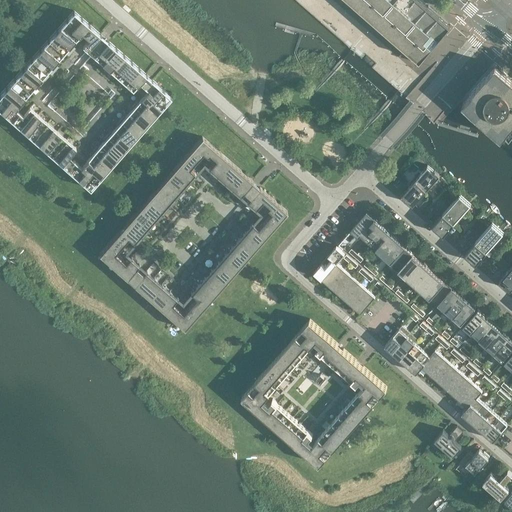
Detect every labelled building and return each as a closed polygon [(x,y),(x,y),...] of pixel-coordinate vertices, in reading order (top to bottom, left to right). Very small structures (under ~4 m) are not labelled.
[(373,24),(393,0),(354,0),(351,4),(373,24)] [(395,43),(428,5),(421,0),(393,0),(373,24),(395,43)] [(420,59),(450,25),(428,5),(395,43),(417,63),(420,59)] [(89,24),(73,10),(67,18),(75,25),(71,29),(79,36),(82,33),(82,32),(89,24)] [(79,36),(71,29),(75,25),(67,18),(56,29),(72,44),(79,36)] [(87,50),(101,34),(89,24),(82,32),(82,33),(89,39),(82,46),(87,50)] [(72,44),(56,29),(48,39),(64,53),(72,44)] [(64,53),(48,39),(40,49),(56,63),(64,53)] [(102,63),(116,47),(108,40),(94,56),(94,57),(93,58),(97,62),(98,60),(102,63)] [(108,72),(124,54),(116,47),(102,63),(106,67),(104,68),(108,72)] [(56,63),(40,49),(31,58),(47,72),(56,63)] [(117,77),(131,61),(124,54),(108,72),(112,75),(114,74),(117,77)] [(47,72),(31,58),(23,68),(39,82),(47,72)] [(124,85),(139,68),(131,61),(117,77),(121,80),(120,81),(124,85)] [(511,78),(501,69),(500,70),(494,65),(486,75),(463,102),(464,103),(502,136),(511,124),(511,78)] [(39,82),(23,68),(14,77),(30,91),(39,82)] [(133,91),(147,75),(139,68),(124,85),(128,89),(129,87),(133,91)] [(30,91),(14,77),(6,87),(22,101),(30,91)] [(153,100),(163,89),(151,79),(144,87),(148,90),(145,93),(153,100)] [(0,109),(0,110),(11,98),(18,105),(22,101),(6,87),(0,93),(0,109)] [(157,111),(171,96),(163,89),(153,100),(145,93),(141,97),(157,111)] [(157,111),(141,97),(138,101),(137,100),(133,104),(151,119),(157,111)] [(19,111),(16,108),(18,105),(11,98),(0,110),(12,120),(19,111)] [(151,119),(133,104),(130,108),(131,109),(128,113),(144,127),(151,119)] [(23,130),(37,114),(30,107),(23,114),(19,111),(12,120),(23,130)] [(144,127),(128,113),(125,116),(123,115),(120,119),(137,134),(144,127)] [(33,138),(47,122),(37,114),(23,130),(33,138)] [(137,134),(120,119),(116,123),(118,124),(114,128),(130,142),(137,134)] [(42,147),(57,130),(47,122),(33,138),(42,147)] [(130,142),(114,128),(111,132),(110,130),(106,134),(124,150),(130,142)] [(52,155),(66,139),(57,130),(42,147),(52,155)] [(124,150),(106,134),(103,138),(104,140),(101,143),(117,157),(124,150)] [(202,136),(99,254),(127,278),(133,283),(184,328),(287,211),(259,187),(256,184),(253,181),(202,136)] [(62,164),(76,148),(66,139),(52,155),(62,164)] [(117,157),(101,143),(98,147),(96,146),(93,150),(110,165),(117,157)] [(110,165),(93,150),(89,154),(91,155),(88,159),(103,173),(110,165)] [(82,181),(92,170),(84,163),(81,166),(74,159),(66,167),(82,181)] [(90,188),(103,173),(88,159),(84,163),(92,170),(82,181),(90,188)] [(413,204),(434,180),(435,181),(440,176),(439,175),(439,174),(434,170),(434,171),(427,165),(406,189),(405,188),(401,193),(413,204)] [(444,234),(471,203),(460,193),(432,224),(444,234)] [(360,235),(375,218),(367,211),(339,243),(347,250),(361,235),(360,235)] [(368,241),(382,225),(375,218),(360,235),(361,235),(368,241)] [(476,262),(504,231),(492,221),(465,253),(476,262)] [(376,248),(390,232),(382,225),(368,241),(376,248)] [(383,255),(398,238),(390,232),(376,248),(383,255)] [(383,255),(381,258),(388,265),(391,262),(405,245),(398,238),(383,255)] [(399,268),(413,252),(405,245),(391,262),(399,268)] [(322,278),(337,262),(345,253),(336,246),(314,271),(322,278)] [(357,253),(351,248),(349,251),(355,256),(357,253)] [(406,275),(421,259),(413,252),(399,268),(406,275)] [(363,259),(357,253),(355,256),(361,262),(363,259)] [(352,259),(346,254),(344,257),(350,262),(352,259)] [(358,265),(352,259),(350,262),(355,268),(358,265)] [(414,282),(429,266),(421,259),(406,275),(414,282)] [(344,268),(337,262),(322,278),(330,285),(344,268)] [(373,267),(367,262),(364,265),(370,270),(373,267)] [(511,264),(499,279),(511,290),(511,289),(511,264)] [(422,289),(437,273),(429,266),(414,282),(422,289)] [(379,272),(373,267),(370,270),(376,275),(379,272)] [(337,292),(352,275),(344,268),(330,285),(337,292)] [(367,273),(362,268),(359,271),(365,276),(367,273)] [(373,278),(367,273),(365,276),(371,281),(373,278)] [(430,296),(444,279),(437,273),(422,289),(430,296)] [(345,299),(360,282),(352,275),(337,292),(345,299)] [(388,280),(382,275),(380,278),(385,283),(388,280)] [(437,302),(452,286),(444,279),(430,296),(437,302)] [(394,286),(388,280),(385,283),(391,288),(394,286)] [(383,287),(377,281),(375,284),(381,290),(383,287)] [(353,305),(367,289),(360,282),(345,299),(353,305)] [(445,309),(460,293),(452,286),(437,302),(445,309)] [(361,312),(375,296),(367,289),(353,305),(361,312)] [(404,294),(398,289),(395,292),(401,297),(404,294)] [(453,316),(468,300),(460,293),(445,309),(453,316)] [(410,299),(404,294),(401,297),(407,302),(410,299)] [(461,323),(476,307),(468,300),(453,316),(461,323)] [(419,308),(414,303),(411,306),(417,311),(419,308)] [(425,313),(419,308),(417,311),(423,316),(425,313)] [(471,332),(486,316),(478,308),(463,325),(471,332)] [(419,318),(413,313),(410,316),(416,321),(419,318)] [(435,321),(429,316),(426,319),(432,324),(435,321)] [(479,339),(493,322),(486,316),(471,332),(479,339)] [(365,367),(336,342),(310,319),(242,396),(319,464),(387,387),(365,367)] [(428,326),(423,321),(420,324),(426,329),(428,326)] [(441,327),(435,321),(432,324),(438,330),(441,327)] [(487,346),(501,329),(493,322),(479,339),(487,346)] [(434,332),(428,326),(426,329),(432,335),(434,332)] [(393,351),(408,335),(399,328),(385,344),(393,351)] [(494,352),(509,336),(501,329),(487,346),(494,352)] [(451,335),(445,330),(442,333),(448,338),(451,335)] [(401,358),(415,342),(408,335),(393,351),(401,358)] [(444,340),(438,335),(435,338),(441,343),(444,340)] [(502,359),(511,348),(511,338),(509,336),(494,352),(502,359)] [(459,342),(452,337),(450,340),(456,345),(459,342)] [(450,345),(444,340),(441,343),(447,348),(450,345)] [(408,365),(423,348),(415,342),(401,358),(408,365)] [(468,351),(462,346),(460,349),(466,354),(468,351)] [(421,366),(431,355),(430,355),(423,348),(408,365),(416,372),(422,366),(421,366)] [(459,353),(453,348),(451,351),(457,356),(459,353)] [(429,372),(444,356),(436,349),(430,355),(431,355),(421,366),(422,366),(429,372)] [(474,356),(468,351),(466,354),(472,359),(474,356)] [(465,359),(459,353),(457,356),(463,362),(465,359)] [(437,379),(451,362),(444,356),(429,372),(437,379)] [(482,363),(476,358),(473,361),(479,366),(482,363)] [(444,386),(459,369),(451,362),(437,379),(444,386)] [(475,367),(469,362),(466,365),(472,370),(475,367)] [(492,371),(486,366),(483,369),(489,374),(492,371)] [(480,372),(475,367),(472,370),(478,375),(480,372)] [(452,393),(467,376),(459,369),(444,386),(452,393)] [(500,379),(494,373),(491,376),(497,381),(500,379)] [(490,380),(484,375),(481,378),(487,383),(490,380)] [(460,399),(474,383),(467,376),(452,393),(460,399)] [(496,386),(490,380),(487,383),(493,389),(496,386)] [(509,387),(504,382),(501,385),(507,390),(509,387)] [(477,396),(482,390),(474,383),(460,399),(467,406),(477,396)] [(505,394),(500,389),(497,392),(503,397),(505,394)] [(511,399),(505,394),(503,397),(509,402),(511,399)] [(470,419),(485,402),(477,396),(467,406),(462,412),(470,419)] [(478,426),(492,409),(485,402),(470,419),(478,426)] [(485,432),(500,416),(492,409),(478,426),(485,432)] [(493,439),(508,423),(500,416),(485,432),(493,439)] [(462,445),(456,440),(464,431),(457,425),(449,434),(443,429),(435,439),(453,455),(462,445)] [(474,475),(490,456),(484,451),(483,452),(480,449),(480,448),(473,456),(468,452),(459,462),(474,475)] [(509,487),(504,482),(511,473),(508,469),(500,478),(491,471),(484,480),(482,482),(494,492),(495,490),(502,496),(509,487)] [(511,508),(511,490),(503,501),(511,508)]
